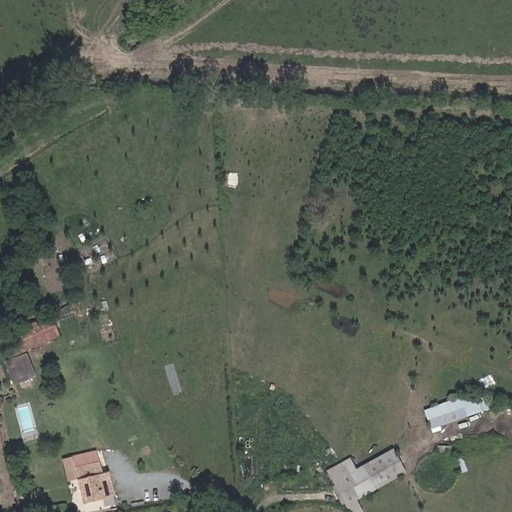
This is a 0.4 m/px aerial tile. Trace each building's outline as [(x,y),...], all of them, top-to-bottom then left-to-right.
[(72,307),(51,315),(54,323),(75,314),(72,307)] [(0,334),(0,337),(1,340),(8,358),(59,338),(54,323),(51,315),(0,334)] [(22,390),(36,384),(33,376),(29,367),(25,356),(6,364),(14,385),(19,383),(22,390)] [(36,384),(38,388),(69,376),(80,372),(78,367),(75,359),(33,376),(36,384)] [(435,429),(491,408),(484,389),(427,409),(435,429)] [(7,413),(22,406),(18,399),(4,406),(7,413)] [(70,462),(94,454),(91,444),(67,451),(70,462)] [(363,496),(411,473),(399,448),(359,466),(354,456),(330,468),(350,511),(366,511),(370,510),(363,496)] [(100,476),(94,454),(70,462),(82,505),(112,497),(106,474),(100,476)]
